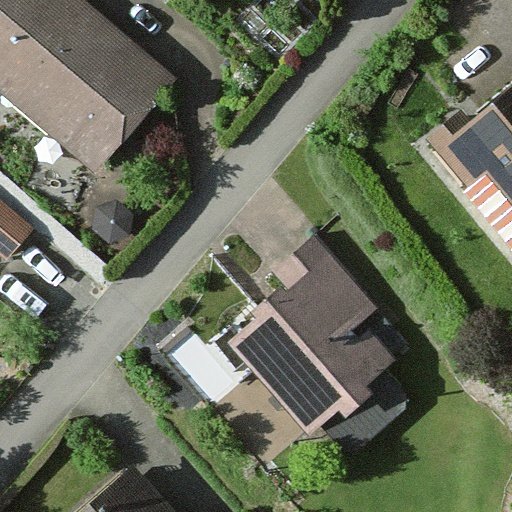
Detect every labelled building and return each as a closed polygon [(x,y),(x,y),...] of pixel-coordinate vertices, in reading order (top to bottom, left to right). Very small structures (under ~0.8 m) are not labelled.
[(167,87),(63,0),(0,0),(0,102),(90,178),(167,87)] [(511,89),(432,157),(511,250),(511,89)] [(36,232),(0,200),(0,249),(11,260),(36,232)] [(310,242),(272,276),(289,296),(227,352),(309,445),(390,373),(359,338),(379,320),(310,242)] [(163,511),(120,468),(74,511),(163,511)]
